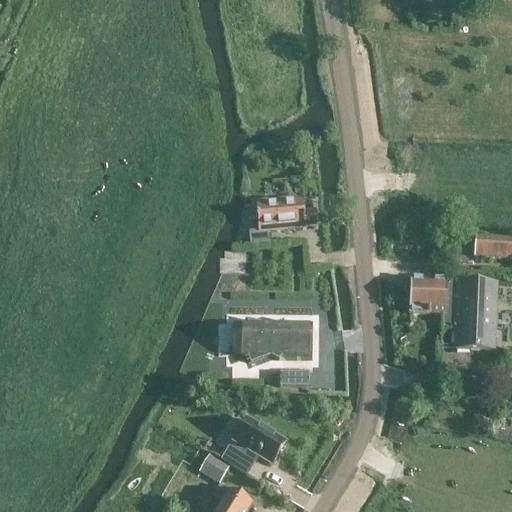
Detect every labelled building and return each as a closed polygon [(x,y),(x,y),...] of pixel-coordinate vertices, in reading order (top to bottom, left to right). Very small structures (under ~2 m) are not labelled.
[(0,0),(0,35),(14,0),(0,0)] [(301,154),(301,164),(309,164),(309,154),(301,154)] [(302,201),(255,205),(256,217),(255,217),(256,221),(257,221),(258,233),(259,233),(269,232),(310,228),(316,228),(315,214),(303,215),(302,201)] [(271,244),(269,232),(259,233),(258,233),(249,233),(250,246),(271,244)] [(474,259),(511,261),(511,241),(475,239),(474,259)] [(497,285),(410,282),(409,315),(441,317),(441,331),(454,332),(454,351),(494,353),(497,285)] [(311,333),(309,332),(309,326),(266,326),(247,322),(246,326),(234,326),(234,358),(247,358),(250,366),(271,358),(278,362),(283,358),(309,358),(309,341),(311,333)] [(308,389),(309,375),(279,375),(279,389),(308,389)] [(229,448),(221,462),(246,478),(255,464),(253,463),(256,458),(271,467),(284,445),(247,422),(233,444),(234,445),(231,449),(229,448)] [(228,469),(209,457),(199,473),(218,485),(228,469)] [(221,504),(216,511),(246,511),(250,507),(228,493),(228,494),(218,489),(212,499),(221,504)]
